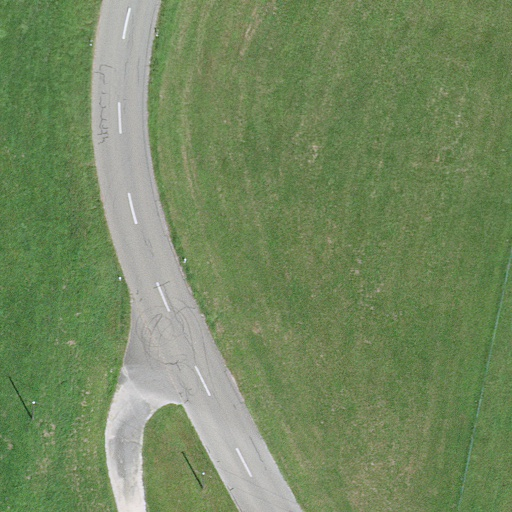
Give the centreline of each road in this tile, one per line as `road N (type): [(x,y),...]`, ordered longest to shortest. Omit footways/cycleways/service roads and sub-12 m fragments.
road 1 (tertiary): [(124,0),(109,114),(142,269),(217,431),(269,511)]
road 2 (track): [(169,329),(122,411),(133,511)]
